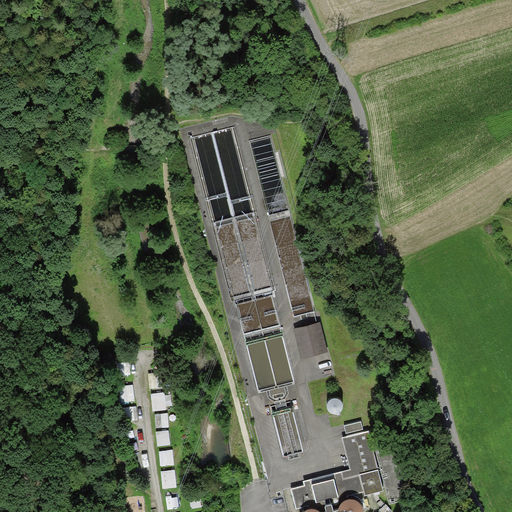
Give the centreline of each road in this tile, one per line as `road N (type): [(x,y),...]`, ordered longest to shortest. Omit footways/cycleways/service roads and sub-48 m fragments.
road 1 (track): [(246,511),(257,483),(170,219),(162,0)]
road 2 (track): [(458,456),(434,364),(380,249),(360,117),(301,0)]
road 3 (track): [(0,329),(28,511)]
